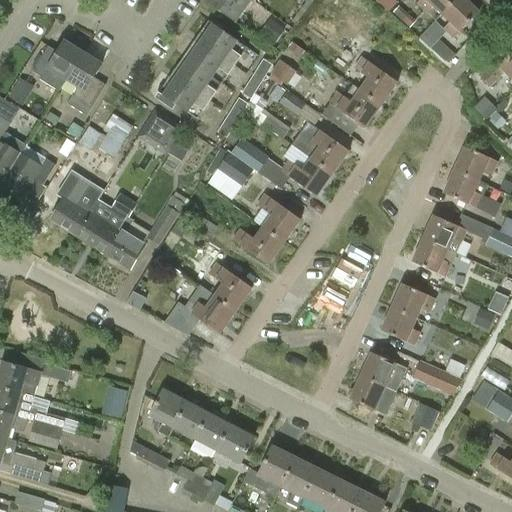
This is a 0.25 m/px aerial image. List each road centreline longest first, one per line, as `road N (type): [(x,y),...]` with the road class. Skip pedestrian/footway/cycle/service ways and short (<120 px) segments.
road 1 (residential): [(221,370),(418,92),(445,94),(455,118),(313,419)]
road 2 (residential): [(221,370),(0,262)]
road 3 (residential): [(499,511),(313,419)]
